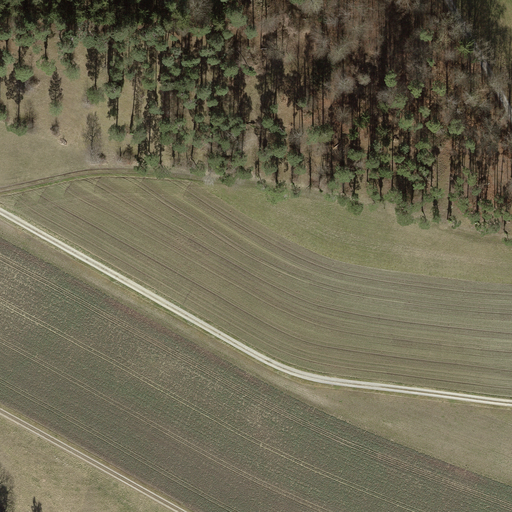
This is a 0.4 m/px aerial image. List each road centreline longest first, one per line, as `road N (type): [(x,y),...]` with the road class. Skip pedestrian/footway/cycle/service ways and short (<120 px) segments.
road 1 (track): [(511,403),(295,373),(0,213)]
road 2 (track): [(183,511),(0,411)]
road 3 (track): [(511,114),(448,0)]
